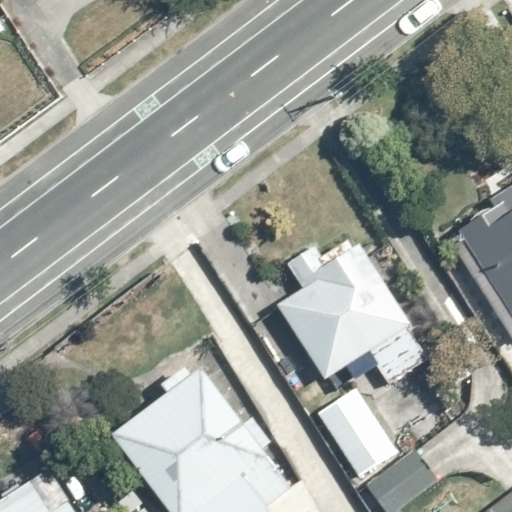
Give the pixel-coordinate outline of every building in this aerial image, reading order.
[(511,205),(504,192),(440,233),(451,249),(511,345),(511,205)] [(365,249),(276,300),(321,379),(368,352),(386,384),(428,360),(383,280),(365,249)] [(306,418),(247,327),(217,346),(276,438),(306,418)] [(254,416),(244,423),(203,367),(113,434),(170,511),(263,511),(262,510),(292,488),(263,449),(273,442),(254,416)] [(397,452),(355,387),(317,412),(358,477),(397,452)] [(110,511),(75,455),(31,483),(0,501),(0,511),(110,511)] [(511,511),(511,491),(483,511),(511,511)]
